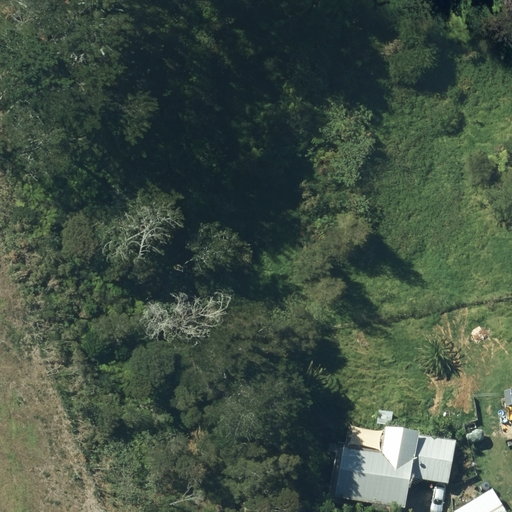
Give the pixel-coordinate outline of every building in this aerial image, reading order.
[(364,325),(350,328),(354,342),(368,338),(364,325)] [(494,394),(494,412),(506,412),(505,394),(494,394)] [(462,425),(466,438),(480,435),(477,421),(462,425)] [(334,499),(402,510),(407,478),(445,484),(452,445),(414,439),(415,436),(382,430),(378,451),(331,443),(329,451),(342,453),(334,499)] [(456,511),(501,511),(491,493),(456,511)]
